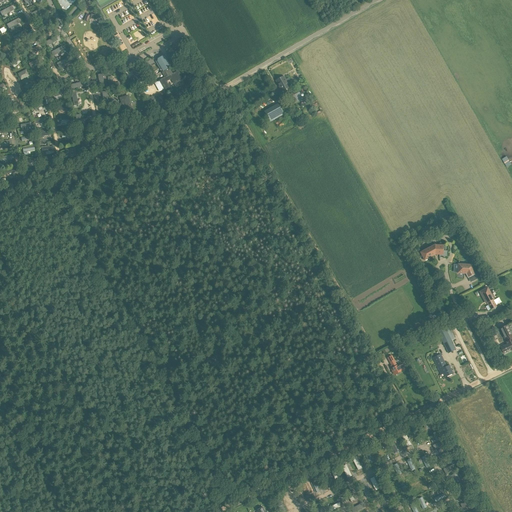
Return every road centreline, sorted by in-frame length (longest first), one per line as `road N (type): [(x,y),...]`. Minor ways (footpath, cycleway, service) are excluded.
road 1 (track): [(412,420),(223,86)]
road 2 (track): [(52,182),(234,506)]
road 3 (track): [(216,511),(511,366)]
road 4 (track): [(0,212),(223,86)]
road 5 (unclassified): [(377,0),(223,86),(183,27)]
